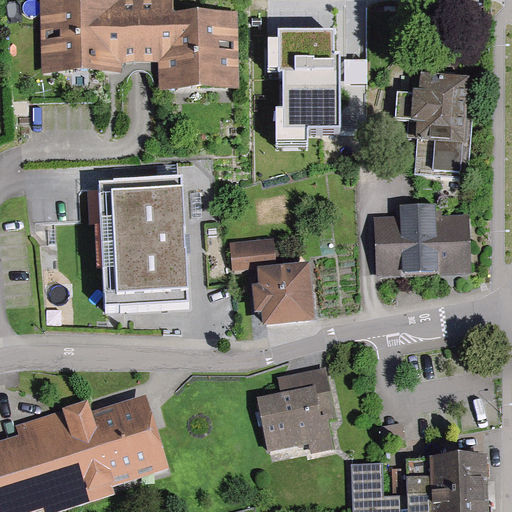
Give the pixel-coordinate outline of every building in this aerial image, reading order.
[(177,7),(48,8),(49,82),(125,81),(125,70),(165,70),(165,95),(237,94),(237,23),(178,24),(177,7)] [(333,30),(280,30),(280,39),(269,39),(269,68),(284,68),(284,109),(277,109),(277,139),(306,139),(306,125),(337,125),(337,55),(333,55),(333,30)] [(467,77),(423,74),(421,94),(399,93),(397,116),(411,117),(410,135),(419,136),(416,172),(466,175),(470,121),(464,120),(467,77)] [(181,185),(101,189),(107,313),(187,309),(181,185)] [(475,222),(380,225),(381,280),(477,276),(475,222)] [(275,242),(230,246),(233,274),(277,270),(275,242)] [(309,269),(257,274),(259,291),(253,292),(255,320),(262,320),(263,333),(315,328),(309,269)] [(289,403),(265,408),(274,453),(313,445),(317,463),(338,459),(332,431),(345,428),(334,377),(285,387),(289,403)] [(26,443),(0,451),(0,511),(43,511),(45,511),(86,511),(117,502),(114,491),(165,475),(143,408),(95,423),(91,409),(23,432),(26,443)] [(485,511),(483,464),(430,466),(431,511),(485,511)] [(431,511),(430,466),(408,467),(409,502),(382,503),(381,469),(353,470),(354,511),(431,511)]
